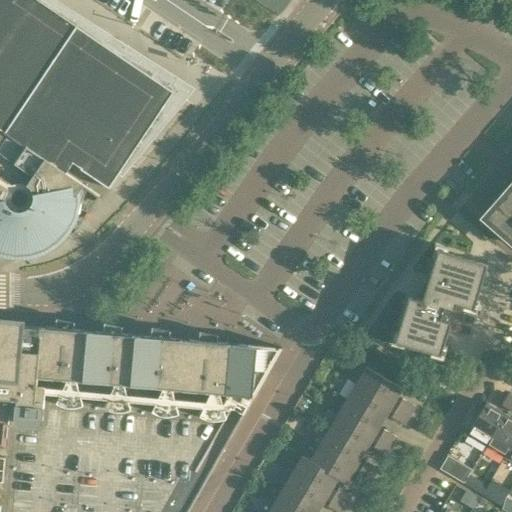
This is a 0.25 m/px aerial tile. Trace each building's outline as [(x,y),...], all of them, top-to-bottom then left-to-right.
[(173,92),(37,0),(0,0),(0,131),(66,174),(66,173),(72,163),(81,169),(80,170),(108,189),(110,186),(173,92)] [(11,259),(15,259),(23,259),(30,258),(37,256),(44,254),(48,252),(51,250),(56,247),(59,245),(62,242),(65,239),(67,236),(70,233),(73,235),(99,196),(66,173),(66,174),(0,131),(0,255),(6,257),(11,259)] [(511,217),(502,229),(511,238),(511,217)] [(397,332),(407,335),(404,345),(431,353),(434,344),(443,346),(456,304),(474,309),(487,263),(468,258),(438,248),(429,277),(422,300),(416,298),(409,296),(397,332)] [(188,511),(201,489),(212,470),(282,348),(207,341),(0,322),(0,511),(188,511)] [(365,367),(356,383),(392,405),(402,389),(365,367)] [(347,399),(346,399),(383,421),(383,420),(392,405),(356,383),(347,399)] [(508,409),(511,402),(511,397),(507,394),(501,405),(508,409)] [(346,399),(337,414),(374,436),(383,421),(346,399)] [(402,399),(398,406),(404,410),(409,402),(402,399)] [(409,402),(404,410),(411,414),(415,406),(409,402)] [(486,446),(505,415),(485,403),(467,435),(486,446)] [(396,410),(391,417),(398,421),(402,413),(396,410)] [(402,413),(398,421),(404,425),(409,417),(402,413)] [(337,415),(328,430),(365,451),(374,436),(337,414),(337,415)] [(511,418),(505,415),(486,446),(504,457),(511,443),(511,418)] [(384,429),(380,437),(386,441),(391,433),(384,429)] [(328,430),(319,445),(356,467),(365,451),(328,430)] [(391,433),(386,441),(392,444),(397,437),(391,433)] [(378,440),(373,448),(380,452),(384,444),(378,440)] [(386,455),(390,448),(384,444),(380,452),(386,455)] [(310,461),(338,477),(338,478),(346,483),(355,467),(356,467),(319,445),(319,446),(310,461)] [(301,455),(292,472),(329,493),(338,478),(338,477),(310,461),(301,455)] [(471,470),(447,456),(439,469),(463,483),(471,470)] [(366,460),(361,468),(368,471),(372,464),(366,460)] [(378,468),(372,464),(368,471),(374,475),(378,468)] [(359,471),(355,479),(359,481),(361,482),(366,475),(359,471)] [(283,486),(283,487),(319,509),(320,508),(328,495),(329,493),(292,472),(291,472),(283,486)] [(366,475),(361,482),(368,486),(372,479),(366,475)] [(481,495),(487,484),(470,476),(465,487),(481,495)] [(274,501),(274,502),(290,511),(317,511),(319,509),(283,487),(274,501)] [(339,487),(334,494),(341,498),(345,490),(339,487)] [(345,490),(341,498),(347,502),(351,494),(345,490)] [(332,498),(328,505),(334,509),(339,501),(332,498)] [(339,501),(334,509),(339,511),(340,511),(345,505),(339,501)] [(267,511),(290,511),(274,502),(267,511)]
